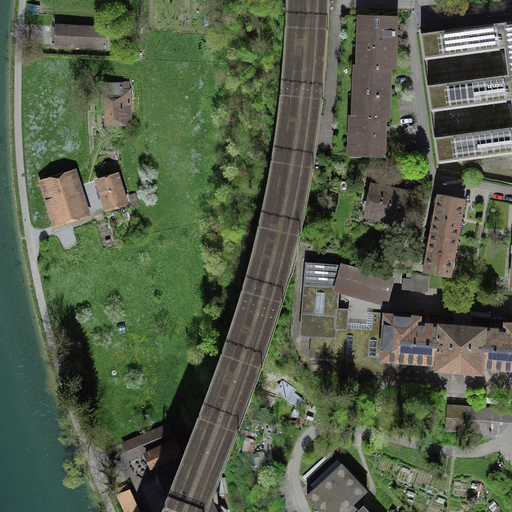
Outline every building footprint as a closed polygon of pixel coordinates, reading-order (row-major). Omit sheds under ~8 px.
[(345,15),(343,65),(394,66),(395,42),(396,17),(345,15)] [(511,20),(421,33),(424,57),(505,47),(508,74),(428,84),(431,109),(511,98),(511,105),(511,125),(434,136),(438,161),(511,150),(511,20)] [(109,26),(56,26),(56,37),(56,44),(56,48),(108,49),(108,46),(109,29),(109,26)] [(343,65),(341,65),(339,114),(388,116),(389,91),(390,67),(394,67),(394,66),(343,65)] [(132,83),(103,84),(104,128),(118,128),(132,128),(132,83)] [(388,116),(339,114),(337,114),(335,153),(383,155),(384,127),(384,116),(388,116)] [(75,166),(37,178),(52,225),(71,219),(90,213),(75,166)] [(118,168),(94,175),(99,191),(104,208),(128,200),(118,168)] [(405,191),(372,185),(366,215),(378,217),(378,219),(397,222),(398,221),(399,221),(402,203),(405,191)] [(463,198),(439,194),(432,232),(457,237),(460,217),(463,198)] [(457,237),(432,232),(425,270),(450,275),(453,256),(457,237)] [(381,245),(375,258),(382,261),(388,248),(385,246),(381,245)] [(406,252),(403,267),(411,269),(414,254),(410,253),(406,252)] [(387,263),(402,267),(404,260),(396,258),(389,256),(387,263)] [(337,298),(338,287),(386,301),(392,279),(344,265),(307,262),(301,334),(312,335),(335,336),(335,328),(346,329),(346,328),(348,309),(337,308),(337,298)] [(419,290),(427,290),(428,276),(418,274),(412,273),(407,272),(405,289),(410,289),(419,290)] [(372,330),(346,328),(346,329),(335,328),(335,336),(312,335),(310,357),(321,358),(320,364),(331,365),(331,370),(382,373),(383,364),(383,357),(381,357),(385,313),(373,312),(372,330)] [(511,322),(505,322),(505,328),(484,327),(484,326),(470,325),(471,315),(463,315),(454,314),(453,324),(440,323),(419,322),(420,315),(385,313),(381,357),(383,357),(437,361),(436,367),(481,370),(482,365),(511,367),(511,322)] [(260,399),(250,396),(248,403),(250,403),(257,405),(258,406),(260,399)] [(272,407),(270,413),(274,415),(276,410),(281,412),(283,406),(266,401),(264,405),(272,407)] [(257,405),(250,403),(246,416),(253,418),(257,405)] [(511,411),(449,407),(447,433),(501,436),(511,425),(511,411)] [(291,409),(288,418),(299,421),(301,412),(291,409)] [(246,416),(245,416),(241,430),(247,432),(254,434),(258,420),(253,418),(246,416)] [(128,459),(144,452),(143,449),(174,435),(168,422),(121,441),(124,451),(128,459)] [(254,434),(247,432),(244,444),(244,452),(247,457),(255,453),(254,447),(254,439),(256,435),(254,434)] [(147,458),(150,466),(183,451),(176,434),(174,435),(143,449),(144,452),(147,458)] [(255,453),(247,457),(254,471),(268,464),(262,450),(255,453)] [(369,511),(363,506),(357,510),(355,507),(353,505),(370,488),(343,460),(307,494),(324,511),(369,511)] [(209,511),(206,502),(224,493),(217,464),(161,488),(172,511),(209,511)] [(141,511),(129,487),(116,494),(124,511),(141,511)]
